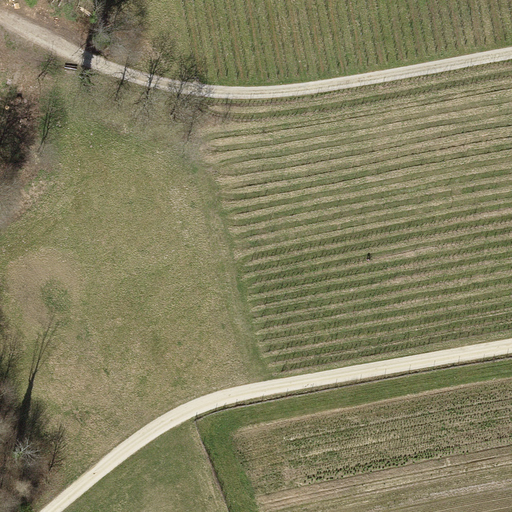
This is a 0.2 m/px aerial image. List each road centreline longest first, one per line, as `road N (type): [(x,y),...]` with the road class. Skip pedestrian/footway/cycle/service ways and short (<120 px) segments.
road 1 (track): [(511,52),(325,86),(236,93),(131,74),(0,17)]
road 2 (track): [(511,346),(219,398),(155,428),(49,511)]
